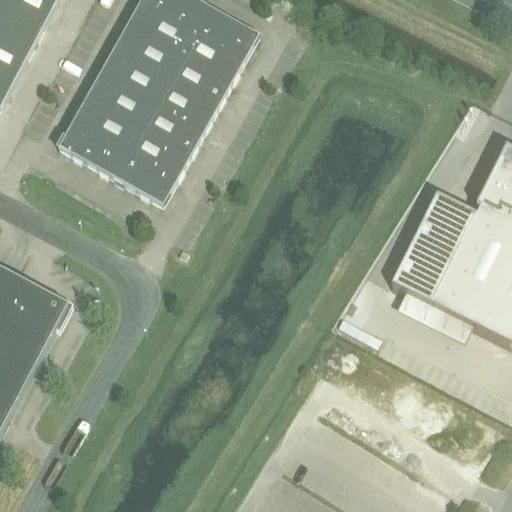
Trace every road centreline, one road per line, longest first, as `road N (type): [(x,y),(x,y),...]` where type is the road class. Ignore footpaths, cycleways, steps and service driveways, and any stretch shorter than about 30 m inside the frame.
road 1 (unclassified): [(0,205),(121,270),(140,298),(125,344),(29,511)]
road 2 (unknown): [(300,438),(407,511)]
